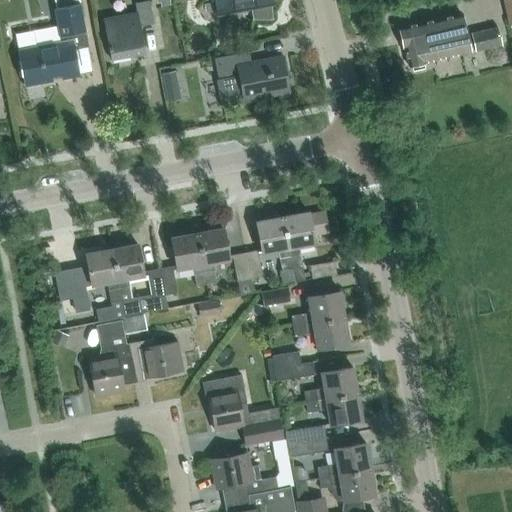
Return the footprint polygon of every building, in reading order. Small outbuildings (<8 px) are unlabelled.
[(214,0),(217,15),(237,11),(252,8),(253,8),(253,19),(251,19),(251,20),(273,20),(273,19),(271,19),(271,5),(272,5),(270,0),(214,0)] [(138,14),(106,20),(113,62),(147,55),(141,28),(155,26),(151,3),(136,5),(138,14)] [(62,42),(21,49),(27,86),(80,77),(75,50),(88,48),(81,5),(56,9),(62,42)] [(466,34),(461,13),(399,27),(409,66),(412,66),(413,69),(418,70),(423,66),(423,63),(470,52),(469,48),(474,46),(475,50),(502,44),(498,27),(466,34)] [(281,57),(260,61),(251,63),(249,51),(217,57),(214,58),(218,79),(216,80),(216,81),(218,81),(223,105),(221,106),(221,107),(268,98),(267,93),(287,89),(286,88),(284,88),(282,77),(284,77),(284,75),(286,74),(288,74),(285,59),(283,59),(281,59),(281,57)] [(164,83),(176,81),(174,71),(163,74),(164,83)] [(310,212),(284,217),(293,268),(296,282),(306,280),(300,247),(316,244),(314,235),(331,232),(327,212),(311,215),(310,212)] [(293,268),(284,217),(259,222),(265,253),(280,251),(283,270),(293,268)] [(224,228),(198,233),(208,284),(218,282),(214,262),(230,259),(224,228)] [(208,284),(198,233),(172,238),(178,270),(194,267),(198,286),(208,284)] [(112,249),(122,300),(133,298),(129,278),(145,275),(139,243),(112,249)] [(122,300),(112,249),(87,253),(90,266),(81,268),(83,282),(71,284),(76,310),(89,308),(85,287),(109,282),(113,302),(122,300)] [(260,250),(247,252),(252,279),(265,276),(260,250)] [(252,279),(247,252),(233,254),(238,281),(252,279)] [(313,279),(338,275),(335,262),(310,267),(313,279)] [(173,266),(161,269),(165,295),(178,292),(173,266)] [(165,295),(161,269),(147,271),(152,294),(152,297),(165,295)] [(264,305),(290,301),(288,288),(262,292),(264,305)] [(294,327),(345,318),(341,292),(309,297),(311,313),(292,316),(294,327)] [(152,297),(152,294),(133,298),(122,300),(125,316),(168,307),(165,295),(152,297)] [(112,308),(99,311),(101,321),(125,316),(122,300),(113,302),(111,302),(112,308)] [(201,315),(221,312),(220,302),(200,305),(201,315)] [(350,344),(345,318),(294,327),(295,337),(315,334),(317,349),(350,344)] [(69,335),(55,328),(49,341),(63,348),(69,335)] [(155,339),(128,344),(135,383),(148,381),(147,377),(183,370),(178,343),(156,347),(155,339)] [(103,356),(90,359),(96,396),(124,391),(123,385),(135,383),(128,344),(101,348),(103,356)] [(273,355),(275,368),(300,363),(298,351),(273,355)] [(300,363),(275,368),(277,380),(317,373),(314,361),(300,363)] [(306,392),(307,403),(358,394),(353,368),(322,373),(324,389),(306,392)] [(241,374),(202,382),(205,396),(209,395),(215,431),(242,426),(250,424),(248,413),(246,402),(241,374)] [(362,420),(358,394),(307,403),(309,413),(328,410),(330,426),(362,420)] [(250,424),(242,426),(246,444),(283,437),(280,419),(250,424)] [(286,431),(288,443),(325,437),(323,425),(286,431)] [(327,449),(325,437),(288,443),(290,455),(327,449)] [(318,468),(319,479),(371,470),(366,444),(334,449),(337,465),(318,468)] [(290,475),(262,480),(259,465),(252,466),(249,454),(212,461),(217,489),(222,488),(224,500),(264,493),(279,490),(279,488),(292,486),(290,475)] [(332,487),(334,497),(337,500),(340,501),(343,500),(344,502),(375,496),(371,470),(319,479),(321,489),(332,487)] [(279,490),(264,493),(224,500),(226,511),(228,511),(231,511),(294,511),(290,488),(279,490)] [(297,504),(298,511),(326,511),(325,504),(316,506),(316,500),(297,504)] [(344,502),(344,511),(362,511),(362,500),(344,502)]
